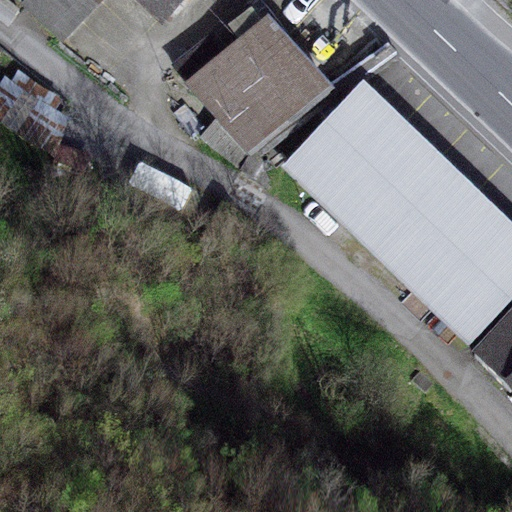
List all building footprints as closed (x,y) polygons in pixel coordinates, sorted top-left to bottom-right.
[(32,0),(26,7),(61,42),(102,0),(32,0)] [(141,0),(163,21),(184,0),(195,0),(202,6),(208,0),(141,0)] [(273,149),(328,101),(323,95),(252,13),(179,76),(225,128),(209,142),(236,173),(253,158),(254,158),(269,145),(273,149)] [(0,118),(44,147),(64,118),(9,82),(0,95),(0,118)] [(511,300),(511,246),(359,100),(289,174),(469,346),(511,300)] [(105,168),(142,191),(157,165),(120,143),(105,168)] [(511,320),(475,359),(511,394),(511,392),(511,320)]
